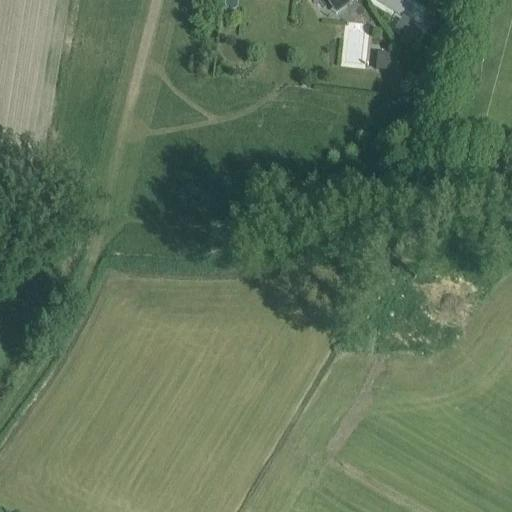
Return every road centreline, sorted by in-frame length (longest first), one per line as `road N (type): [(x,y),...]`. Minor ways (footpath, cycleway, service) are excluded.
road 1 (residential): [(90,255),(156,0)]
road 2 (track): [(90,255),(0,396)]
